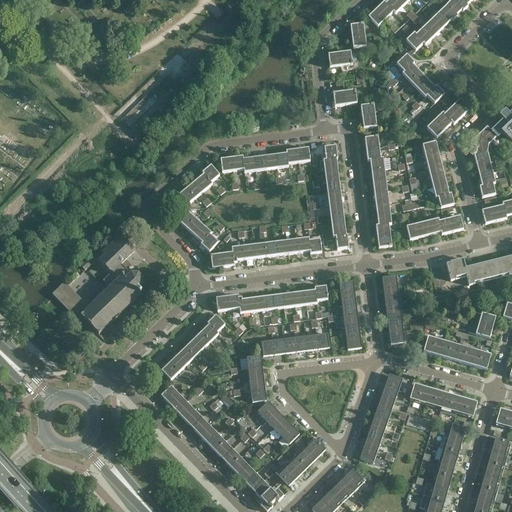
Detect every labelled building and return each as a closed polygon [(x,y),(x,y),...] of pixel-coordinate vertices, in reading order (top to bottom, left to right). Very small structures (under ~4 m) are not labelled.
[(403,8),(394,0),(391,0),(386,5),(385,6),(393,14),(395,16),(403,8)] [(410,1),(409,0),(394,0),(403,8),(410,1)] [(462,13),(468,8),(467,7),(470,4),(465,0),(453,0),(453,1),(452,1),(451,2),(450,3),(446,7),(439,14),(448,24),(451,22),(452,23),(458,17),(457,16),(459,14),(461,12),(462,13)] [(393,14),(385,6),(386,5),(384,4),(376,11),(385,21),(393,14)] [(385,21),(376,11),(368,19),(377,29),(385,21)] [(448,24),(439,14),(431,22),(441,32),(448,24)] [(441,32),(431,22),(423,29),(433,39),(441,32)] [(364,37),(363,26),(352,27),(351,25),(350,26),(350,27),(351,39),(364,37)] [(433,39),(423,29),(416,37),(423,45),(425,47),(433,39)] [(423,45),(416,37),(414,35),(406,43),(415,53),(423,45)] [(366,48),(364,37),(351,39),(353,50),(366,48)] [(352,67),(350,54),(350,53),(339,55),(341,68),(352,67)] [(341,68),(339,55),(329,56),(329,54),(327,54),(329,70),(341,68)] [(412,67),(414,65),(406,56),(396,66),(404,74),(412,66),(412,67)] [(420,74),(412,67),(412,66),(404,74),(402,76),(410,84),(420,74)] [(388,74),(394,80),(396,78),(395,77),(399,73),(395,68),(388,74)] [(417,91),(427,82),(420,74),(410,84),(417,91)] [(435,90),(434,89),(427,82),(417,91),(425,100),(427,98),(426,98),(435,90)] [(434,106),(444,96),(436,88),(434,89),(435,90),(426,98),(427,98),(434,106)] [(357,106),(355,92),(344,94),(346,107),(357,106)] [(346,107),(344,94),(333,95),(335,110),(336,110),(336,108),(346,107)] [(469,111),(460,101),(452,109),(461,119),(469,111)] [(420,109),(416,104),(411,108),(416,113),(420,109)] [(375,118),(373,107),(373,106),(360,108),(362,119),(375,118)] [(461,119),(452,109),(444,116),(444,117),(452,125),(453,127),(461,119)] [(511,112),(509,116),(505,112),(499,117),(503,121),(511,130),(511,112)] [(452,125),(444,117),(444,116),(443,115),(435,122),(444,132),(452,125)] [(376,129),(375,118),(362,119),(363,132),(365,132),(364,130),(376,129)] [(511,143),(511,130),(503,121),(490,133),(496,139),(498,141),(503,135),(511,144),(511,143)] [(444,132),(435,122),(427,130),(436,140),(444,132)] [(496,139),(490,133),(486,129),(478,137),(488,147),(496,139)] [(487,154),(488,147),(478,137),(470,145),(475,149),(472,153),(473,157),(474,157),(487,154)] [(379,150),(377,138),(364,140),(366,152),(379,150)] [(438,154),(436,144),(422,147),(425,158),(438,154)] [(337,161),(335,148),(324,149),(325,162),(336,161),(337,161)] [(310,163),(308,150),(297,152),(299,165),(310,163)] [(380,161),(380,160),(379,150),(366,152),(367,163),(370,163),(370,162),(380,161)] [(299,165),(297,152),(286,153),(286,156),(288,166),(299,165)] [(441,165),(438,154),(425,158),(427,168),(441,165)] [(490,164),(487,154),(474,157),(476,168),(490,164)] [(286,156),(276,157),(277,170),(288,169),(288,166),(286,156)] [(277,170),(276,157),(264,158),(266,172),(277,170)] [(244,172),(243,161),(243,158),(231,160),(233,173),(244,172)] [(266,172),(264,158),(253,160),(255,173),(266,172)] [(233,173),(231,160),(220,161),(222,175),(233,173)] [(255,173),(253,160),(243,161),(244,172),(244,175),(255,173)] [(384,171),(383,160),(380,160),(380,161),(370,162),(370,163),(371,173),(384,171)] [(338,172),(336,161),(325,162),(323,162),(324,173),(338,172)] [(492,175),(490,164),(476,168),(479,178),(492,175)] [(443,175),(441,165),(427,168),(430,179),(443,175)] [(219,177),(211,167),(202,175),(203,176),(210,185),(211,185),(219,177)] [(386,182),(384,171),(371,173),(372,184),(386,182)] [(339,183),(338,172),(324,173),(326,184),(339,183)] [(446,186),(443,175),(430,179),(433,189),(446,186)] [(495,185),(492,175),(479,178),(481,188),(492,186),(495,185)] [(212,186),(211,185),(210,185),(203,176),(195,183),(204,193),(212,186)] [(387,193),(386,182),(372,184),(374,195),(387,193)] [(204,193),(195,183),(186,190),(195,201),(204,193)] [(340,194),(339,183),(326,184),(327,195),(340,194)] [(448,196),(446,186),(433,189),(435,200),(438,199),(449,196),(448,196)] [(495,196),(492,186),(481,188),(479,188),(482,200),(495,196)] [(195,201),(186,190),(177,198),(184,206),(183,206),(184,207),(185,206),(186,208),(195,201)] [(388,204),(387,193),(374,195),(375,206),(388,204)] [(342,204),(340,194),(327,195),(328,206),(342,204)] [(454,207),(451,196),(451,195),(448,196),(449,196),(438,199),(440,210),(454,207)] [(511,216),(511,202),(502,205),(502,207),(503,207),(505,218),(506,218),(511,216)] [(343,215),(342,204),(328,206),(330,217),(343,215)] [(390,215),(388,204),(375,206),(377,217),(390,215)] [(505,218),(503,207),(502,207),(492,210),(496,223),(507,221),(506,218),(505,218)] [(496,223),(492,210),(481,213),(485,226),(496,223)] [(185,230),(194,220),(186,212),(185,214),(184,213),(183,214),(184,215),(177,222),(185,230)] [(344,226),(343,215),(330,217),(331,228),(344,226)] [(391,226),(390,215),(377,217),(378,227),(378,228),(389,226),(389,227),(391,226)] [(463,231),(460,218),(449,221),(452,234),(463,231)] [(194,238),(203,228),(194,220),(185,230),(194,238)] [(441,234),(438,223),(439,223),(438,221),(427,224),(431,237),(441,234)] [(452,234),(449,221),(439,223),(438,223),(441,234),(441,237),(452,234)] [(431,237),(427,224),(417,226),(420,239),(431,237)] [(346,237),(344,226),(331,228),(333,239),(335,239),(346,237)] [(390,237),(389,227),(389,226),(378,228),(378,227),(375,228),(377,239),(390,237)] [(420,239),(417,226),(406,229),(409,242),(420,239)] [(210,237),(211,235),(203,228),(194,238),(202,245),(210,237)] [(209,254),(218,244),(210,237),(202,245),(200,246),(209,254)] [(348,250),(347,237),(346,237),(335,239),(337,252),(348,250)] [(391,249),(390,237),(377,239),(378,250),(391,249)] [(138,291),(142,287),(142,280),(138,275),(131,275),(131,276),(121,265),(135,252),(123,239),(118,244),(116,242),(97,260),(111,274),(103,282),(110,289),(92,306),(80,318),(98,336),(101,334),(103,331),(110,338),(113,335),(116,331),(110,325),(141,295),(138,291)] [(310,253),(309,243),(309,240),(297,242),(299,255),(310,253)] [(322,255),(321,247),(321,245),(320,245),(320,241),(309,243),(310,253),(310,256),(322,255)] [(299,255),(297,242),(286,243),(288,256),(299,255)] [(288,256),(286,243),(275,244),(277,258),(288,256)] [(277,258),(275,244),(264,246),(266,259),(277,258)] [(266,259),(264,246),(253,247),(255,260),(266,259)] [(255,260),(253,247),(243,248),(244,262),(255,260)] [(244,262),(243,248),(231,250),(232,255),(234,265),(237,265),(237,263),(244,262)] [(232,255),(222,256),(223,269),(233,268),(233,269),(235,269),(234,265),(232,255)] [(223,269),(222,256),(210,258),(211,266),(209,266),(208,268),(208,269),(210,271),(223,269)] [(511,276),(511,267),(510,259),(494,263),(496,272),(500,271),(502,277),(508,275),(508,278),(511,276)] [(85,272),(92,265),(89,261),(88,260),(80,267),(85,272)] [(466,276),(465,270),(463,261),(446,266),(450,283),(456,281),(455,279),(466,276)] [(502,277),(500,271),(496,272),(494,263),(491,264),(481,266),(483,275),(479,276),(480,282),(502,277)] [(480,282),(479,276),(483,275),(481,266),(465,270),(466,276),(469,287),(475,286),(474,284),(480,282)] [(397,289),(396,278),(382,280),(383,291),(397,289)] [(354,295),(353,283),(339,285),(340,297),(354,295)] [(83,303),(64,284),(52,296),(53,297),(73,317),(76,313),(80,318),(92,306),(86,300),(85,300),(83,303)] [(327,296),(326,288),(314,290),(314,293),(315,292),(316,303),(317,303),(328,302),(327,298),(328,298),(327,296)] [(399,300),(397,289),(383,291),(385,302),(399,300)] [(316,303),(315,292),(314,293),(304,294),(306,307),(317,306),(317,303),(316,303)] [(306,307),(304,294),(293,295),(295,309),(306,307)] [(295,309),(293,295),(282,297),(284,310),(295,309)] [(356,306),(354,295),(340,297),(342,308),(356,306)] [(240,311),(238,300),(238,296),(237,297),(237,298),(226,299),(228,312),(239,311),(240,311)] [(284,310),(282,297),(271,298),(273,311),(284,310)] [(273,311),(271,298),(260,299),(262,313),(273,311)] [(228,312),(226,299),(214,301),(212,303),(212,304),(214,305),(216,305),(217,314),(228,312)] [(262,313),(260,299),(249,301),(251,314),(262,313)] [(251,314),(249,301),(242,302),(241,300),(238,300),(240,311),(239,311),(240,316),(251,314)] [(400,311),(399,300),(385,302),(386,313),(400,311)] [(511,321),(511,306),(506,305),(502,319),(511,321)] [(357,317),(356,306),(342,308),(343,319),(357,317)] [(401,322),(400,311),(386,313),(387,324),(401,322)] [(492,330),(496,319),(481,315),(478,325),(492,330)] [(225,327),(215,317),(207,325),(208,327),(209,327),(217,335),(217,334),(225,327)] [(359,328),(357,317),(343,319),(345,329),(359,328)] [(403,333),(401,322),(387,324),(389,335),(403,333)] [(489,340),(492,331),(492,330),(478,325),(475,336),(489,340)] [(218,336),(217,334),(217,335),(209,327),(208,327),(201,334),(210,344),(218,336)] [(360,339),(359,328),(345,329),(346,340),(360,339)] [(404,345),(403,333),(389,335),(390,346),(404,345)] [(210,344),(201,334),(193,342),(202,351),(210,344)] [(329,350),(328,336),(316,337),(318,351),(329,350)] [(318,351),(316,337),(305,339),(307,353),(318,351)] [(37,339),(35,343),(46,349),(48,345),(37,339)] [(307,353),(305,339),(294,340),(296,354),(307,353)] [(361,350),(360,339),(346,340),(347,352),(361,350)] [(439,358),(444,344),(427,339),(423,354),(439,358)] [(296,354),(294,340),(283,342),(285,356),(296,354)] [(202,351),(193,342),(185,350),(194,359),(202,351)] [(285,356),(283,342),(273,343),(274,357),(285,356)] [(274,357),(273,343),(261,344),(263,358),(274,357)] [(455,363),(459,348),(444,344),(439,358),(455,363)] [(470,367),(474,352),(459,348),(455,363),(470,367)] [(194,359),(185,350),(177,357),(186,367),(194,359)] [(486,371),(490,357),(474,352),(470,367),(486,372),(487,371),(486,371)] [(186,367),(177,357),(169,365),(178,375),(186,367)] [(262,369),(260,358),(246,360),(248,371),(262,369)] [(178,375),(169,365),(161,373),(170,382),(178,375)] [(263,380),(262,369),(248,371),(249,382),(263,380)] [(398,392),(402,381),(389,377),(385,387),(398,392)] [(265,391),(263,380),(249,382),(251,393),(265,391)] [(426,405),(430,390),(414,386),(413,387),(414,387),(410,400),(426,405)] [(395,402),(398,392),(385,387),(381,398),(395,402)] [(169,406),(178,397),(170,388),(164,395),(163,394),(160,397),(169,406)] [(441,410),(445,395),(430,390),(426,405),(441,410)] [(266,403),(265,391),(251,393),(252,404),(266,403)] [(456,414),(461,399),(445,395),(441,410),(456,414)] [(228,396),(216,402),(221,411),(233,404),(228,396)] [(176,414),(186,404),(178,397),(169,406),(176,414)] [(391,413),(395,402),(381,398),(378,408),(391,413)] [(473,419),(477,405),(477,404),(461,399),(456,414),(473,419)] [(184,422),(194,412),(186,404),(176,414),(184,422)] [(266,422),(276,412),(268,404),(258,414),(266,422)] [(387,423),(391,413),(378,408),(374,419),(387,423)] [(511,420),(510,420),(511,414),(500,411),(499,411),(500,412),(496,425),(510,429),(511,421),(511,420)] [(192,430),(201,420),(194,412),(184,422),(192,430)] [(273,430),(283,420),(276,412),(266,422),(273,430)] [(384,434),(387,423),(374,419),(370,429),(384,434)] [(199,438),(209,428),(201,420),(192,430),(199,438)] [(281,438),(291,428),(283,420),(273,430),(281,438)] [(462,443),(465,430),(450,425),(446,438),(462,443)] [(207,445),(217,436),(209,428),(199,438),(207,445)] [(289,446),(299,436),(291,428),(281,438),(289,446)] [(380,444),(384,434),(370,429),(367,440),(380,444)] [(215,453),(224,444),(217,436),(207,445),(215,453)] [(458,455),(462,443),(446,438),(442,450),(458,455)] [(376,455),(380,444),(367,440),(363,450),(376,455)] [(508,457),(511,444),(495,440),(492,452),(508,457)] [(325,452),(316,442),(306,451),(316,461),(325,452)] [(222,461),(232,452),(224,444),(215,453),(222,461)] [(373,465),(376,455),(363,450),(359,461),(373,465)] [(455,467),(458,455),(442,450),(439,462),(455,467)] [(316,461),(306,451),(297,460),(307,470),(316,461)] [(230,469),(240,460),(232,452),(222,461),(230,469)] [(504,469),(508,457),(492,452),(488,464),(504,469)] [(238,477),(247,468),(240,460),(230,469),(238,477)] [(307,470),(297,460),(288,468),(298,479),(307,470)] [(451,479),(454,471),(455,467),(439,462),(435,474),(451,479)] [(500,481),(504,469),(488,464),(485,477),(500,481)] [(245,485),(255,476),(247,468),(238,477),(245,485)] [(298,479),(288,468),(279,478),(289,488),(298,479)] [(364,484),(362,482),(353,472),(342,482),(354,494),(364,484)] [(448,491),(451,479),(435,474),(432,487),(448,491)] [(253,493),(263,483),(255,476),(245,485),(253,493)] [(497,493),(500,481),(485,477),(481,489),(497,493)] [(354,494),(342,482),(332,492),(342,502),(344,504),(354,494)] [(261,501),(270,491),(263,483),(253,493),(261,501)] [(444,503),(448,491),(432,487),(428,499),(444,503)] [(493,505),(497,493),(481,489),(478,501),(493,505)] [(270,507),(276,501),(278,503),(283,498),(277,491),(273,495),(270,491),(261,501),(264,504),(260,507),(261,509),(264,511),(269,511),(271,510),(272,509),(270,507)] [(335,511),(344,504),(342,502),(332,492),(322,502),(331,511),(335,511)] [(428,511),(441,511),(444,503),(428,499),(425,511),(428,511)] [(491,511),(493,505),(478,501),(474,511),(491,511)] [(331,511),(322,502),(312,511),(311,511),(331,511)]
